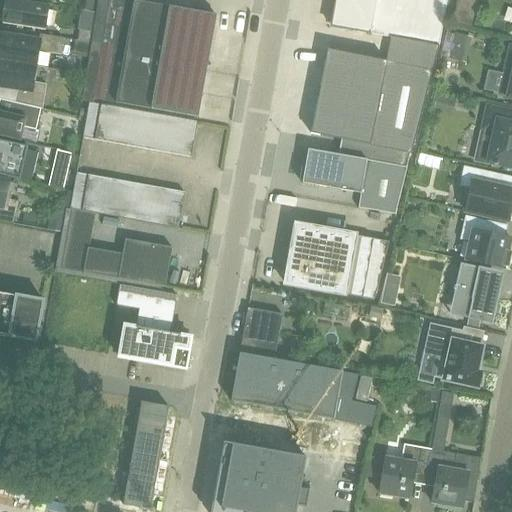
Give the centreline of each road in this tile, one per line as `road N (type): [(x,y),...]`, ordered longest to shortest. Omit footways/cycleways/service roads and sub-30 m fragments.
road 1 (unclassified): [(208,400),(282,0)]
road 2 (unclassified): [(208,400),(0,364)]
